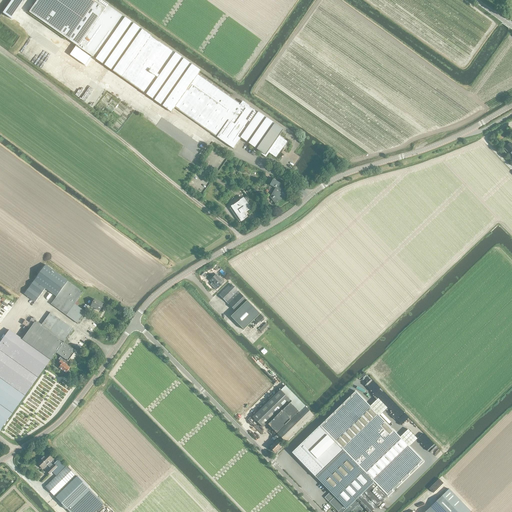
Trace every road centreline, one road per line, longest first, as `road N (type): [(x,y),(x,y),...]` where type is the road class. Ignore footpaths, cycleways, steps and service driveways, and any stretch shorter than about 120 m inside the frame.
road 1 (unclassified): [(133,323),(186,272),(329,181),(439,144),(511,105)]
road 2 (track): [(0,49),(243,239)]
road 3 (unknown): [(380,511),(428,461),(360,383),(272,463)]
road 4 (tertiary): [(320,511),(133,323)]
road 5 (tertiary): [(0,461),(65,416),(133,323)]
